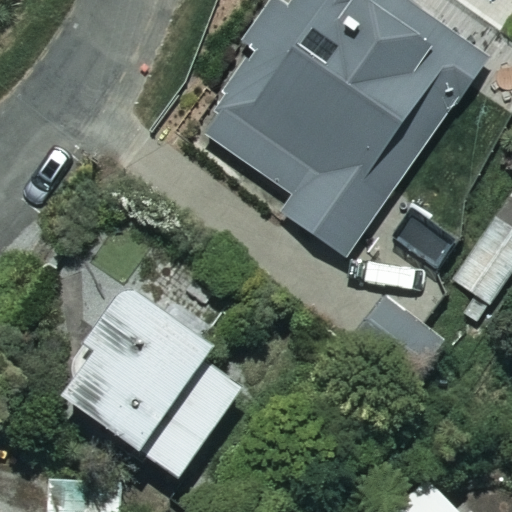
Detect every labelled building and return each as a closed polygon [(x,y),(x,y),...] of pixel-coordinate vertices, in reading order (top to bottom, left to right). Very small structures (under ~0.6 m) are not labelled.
[(486,58),(406,0),(283,0),(252,44),(263,52),(204,133),(293,198),(283,211),(343,255),(486,58)] [(511,270),(511,224),(499,216),(457,281),(491,303),(511,270)] [(225,314),(144,258),(54,388),(178,474),(239,385),(196,356),(225,314)] [(442,339),(384,298),(353,343),(412,383),(442,339)] [(458,511),(431,480),(394,511),(458,511)]
